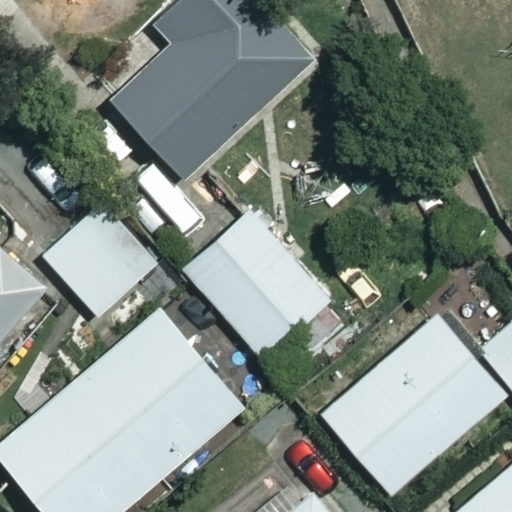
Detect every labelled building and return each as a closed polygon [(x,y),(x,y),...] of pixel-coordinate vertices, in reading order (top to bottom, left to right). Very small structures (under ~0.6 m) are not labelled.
[(313,59),(268,0),(169,0),(153,12),(173,38),(111,85),(173,166),(313,59)] [(153,251),(96,194),(40,251),(97,308),(153,251)] [(316,341),(295,317),(325,291),(249,202),(182,259),(258,348),(268,340),(289,364),(316,341)] [(0,324),(41,278),(0,242),(0,324)] [(105,511),(239,394),(154,299),(0,436),(0,451),(53,511),(105,511)] [(501,388),(435,306),(320,400),(385,481),(501,388)] [(511,312),(478,341),(511,382),(511,312)] [(511,511),(511,457),(440,511),(511,511)] [(333,511),(311,485),(277,511),(333,511)]
